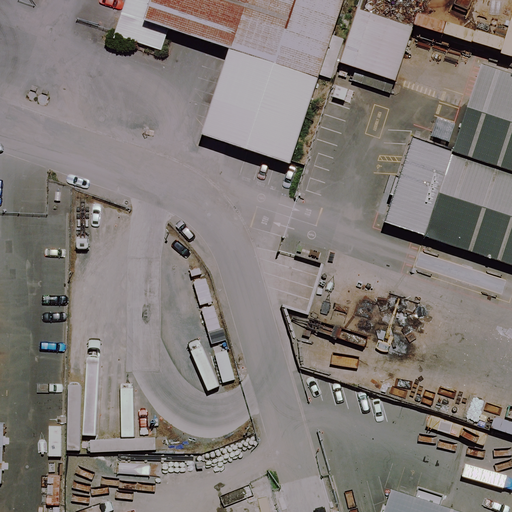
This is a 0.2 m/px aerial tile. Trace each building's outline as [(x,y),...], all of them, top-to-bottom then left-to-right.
[(340,0),(146,0),(138,25),(224,53),(195,139),(284,169),(340,0)] [(409,32),(353,13),(334,66),(391,85),(409,32)] [(511,82),(475,70),(446,159),(511,180),(511,82)] [(511,180),(446,159),(419,241),(511,271),(511,180)] [(473,394),(449,384),(437,412),(461,422),(473,394)] [(468,511),(386,485),(377,511),(468,511)]
